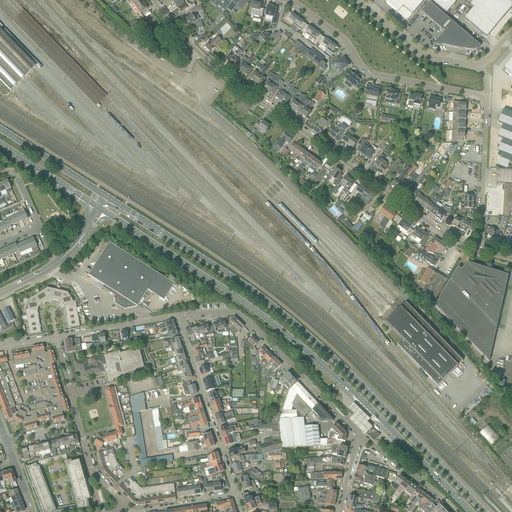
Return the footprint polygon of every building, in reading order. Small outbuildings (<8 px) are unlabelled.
[(133,10),(144,3),(141,0),(134,0),(132,1),(133,2),(130,5),(133,10)] [(222,0),(218,5),(225,11),(227,9),(232,3),(229,1),(230,0),(222,0)] [(227,9),(231,13),(236,7),(240,10),(247,1),(245,0),(238,0),(237,2),(234,0),(232,3),(227,9)] [(396,10),(407,19),(406,21),(407,21),(424,0),(389,0),(388,2),(396,10),(395,11),(396,10)] [(458,0),(430,0),(446,13),(455,4),(458,0)] [(511,7),(511,4),(507,0),(474,0),(470,5),(473,8),(464,19),(482,34),(486,38),(511,7)] [(196,6),(194,4),(191,6),(191,5),(189,4),(189,5),(187,1),(184,3),(178,8),(181,13),(189,7),(191,10),(196,6)] [(421,12),(444,32),(453,22),(430,2),(421,12)] [(148,8),(144,3),(133,10),(137,15),(141,13),(148,8)] [(251,8),(250,15),(262,17),(264,9),(260,8),(261,5),(253,3),(252,8),(251,8)] [(273,7),(272,7),(272,6),(269,5),(268,6),(267,6),(265,16),(273,17),(272,24),(276,25),(278,15),(275,14),(276,9),(273,8),(273,7)] [(294,15),(289,12),(285,18),(293,25),(299,17),(295,14),(294,15)] [(191,24),(192,25),(197,21),(192,15),(184,21),(188,26),(191,24)] [(306,24),(302,21),(302,20),(299,17),(293,25),(301,31),(306,24)] [(198,29),(203,28),(201,21),(197,22),(194,24),(198,29)] [(465,32),(453,22),(444,32),(434,44),(433,44),(441,46),(442,45),(471,50),(473,50),(474,50),(475,50),(476,49),(477,50),(480,46),(477,43),(476,43),(469,36),(465,32)] [(312,27),(311,28),(306,24),(301,31),(310,37),(315,29),(312,27)] [(0,29),(0,79),(11,91),(14,88),(18,84),(21,81),(25,77),(33,69),(36,66),(0,29)] [(323,37),(318,33),(319,32),(315,29),(310,37),(318,43),(323,37)] [(213,36),(212,36),(210,33),(206,36),(199,37),(205,43),(213,36)] [(253,44),(257,40),(260,35),(258,33),(254,34),(252,36),(251,37),(249,40),(253,44)] [(269,37),(266,35),(263,33),(260,37),(263,39),(263,40),(265,42),(269,37)] [(215,48),(219,44),(222,42),(218,37),(211,42),(205,46),(210,52),(215,48)] [(328,39),(327,40),(323,37),(318,43),(326,49),(332,42),(328,39)] [(299,51),(303,46),(297,41),(295,44),(293,46),(299,51)] [(340,49),(335,46),(336,44),(332,42),(326,49),(335,56),(339,49),(340,49)] [(230,54),(225,60),(230,64),(240,50),(234,45),(228,52),(230,54)] [(303,46),(299,51),(306,56),(307,54),(310,51),(303,46)] [(314,60),(318,54),(312,49),(310,51),(307,54),(314,60)] [(230,64),(234,67),(243,57),(240,55),(243,52),(240,50),(230,64)] [(318,54),(314,60),(320,65),(323,61),(324,59),(318,54)] [(253,59),(254,57),(252,55),(245,64),(242,62),(242,63),(237,69),(238,70),(237,71),(239,72),(240,71),(242,73),(250,63),(253,59)] [(347,63),(344,58),(339,61),(337,58),(331,62),(333,66),(335,64),(340,72),(342,70),(344,69),(344,70),(346,68),(350,65),(348,62),(347,63)] [(255,60),(253,59),(250,63),(242,73),(247,77),(252,70),(250,68),(255,60)] [(511,59),(509,62),(502,69),(509,75),(509,76),(511,77),(511,76),(511,59)] [(323,61),(320,65),(318,66),(324,71),(326,69),(326,68),(325,66),(326,64),(323,61)] [(262,77),(272,63),(270,62),(265,68),(255,82),(260,86),(265,79),(262,77)] [(265,68),(259,63),(257,67),(260,70),(257,74),(255,72),(250,79),(255,82),(265,68)] [(270,94),(271,96),(272,95),(273,95),(277,89),(279,86),(281,87),(284,83),(280,80),(285,75),(282,72),(278,77),(277,78),(268,92),(270,93),(270,94)] [(357,87),(356,88),(359,90),(364,85),(361,83),(360,84),(358,83),(360,80),(357,78),(357,77),(354,75),(351,73),(345,79),(355,86),(357,87)] [(277,78),(278,77),(276,75),(274,77),(272,80),(270,79),(263,88),(263,89),(265,91),(266,90),(268,92),(277,78)] [(290,98),(293,95),(290,93),(295,86),(293,84),(289,90),(280,101),(286,105),(290,98)] [(374,87),(374,86),(367,85),(365,95),(367,96),(366,101),(377,103),(378,98),(380,89),(380,88),(376,87),(376,88),(374,87)] [(282,88),(280,91),(276,97),(280,101),(289,90),(286,88),(286,89),(285,88),(284,89),(282,88)] [(397,92),(393,92),(394,90),(388,89),(388,90),(387,90),(385,102),(399,105),(400,97),(401,94),(397,93),(397,92)] [(320,91),(313,100),(318,104),(322,99),(323,100),(326,95),(320,91)] [(422,96),(421,96),(419,96),(419,95),(410,93),(409,101),(410,101),(409,105),(413,106),(413,107),(414,104),(420,106),(419,108),(423,109),(425,100),(425,99),(421,99),(422,96)] [(293,100),(288,107),(293,110),(301,100),(303,97),(301,95),(295,102),(293,100)] [(306,105),(302,103),(306,97),(304,96),(303,97),(301,100),(293,110),(298,114),(303,107),(304,108),(306,105)] [(429,106),(429,109),(444,112),(446,104),(445,104),(440,103),(441,100),(442,100),(432,98),(432,99),(430,99),(429,101),(428,106),(429,106)] [(248,111),(252,106),(244,100),(239,107),(247,113),(248,111)] [(306,118),(307,117),(311,112),(309,111),(314,104),(312,103),(311,103),(310,102),(301,114),(306,118)] [(453,113),(466,113),(466,112),(466,108),(466,104),(463,104),(453,102),(453,113)] [(511,112),(503,109),(498,122),(503,124),(498,137),(503,138),(498,151),(502,153),(497,165),(508,169),(511,169),(511,112)] [(466,117),(465,117),(466,113),(453,113),(452,122),(466,122),(465,122),(465,121),(465,117),(466,117)] [(396,124),(397,118),(382,115),(381,121),(396,124)] [(322,118),(319,122),(313,130),(318,134),(325,125),(327,122),(322,118)] [(257,130),(259,127),(265,132),(270,126),(263,121),(261,124),(258,122),(255,127),(257,130)] [(466,126),(465,126),(465,122),(466,122),(452,122),(452,131),(465,131),(465,130),(465,126),(466,126)] [(341,137),(345,132),(347,128),(345,127),(342,124),(339,127),(340,128),(335,124),(333,127),(327,134),(335,139),(338,135),(341,137)] [(350,130),(342,141),(347,144),(352,138),(355,134),(350,130)] [(465,141),(465,140),(464,140),(464,139),(465,136),(465,135),(465,132),(465,131),(452,131),(452,137),(452,140),(453,140),(464,141),(465,141)] [(289,144),(294,137),(286,132),(276,146),(281,149),(279,151),(284,155),(288,151),(288,150),(285,148),(288,144),(289,144)] [(347,144),(353,148),(357,142),(352,138),(347,144)] [(364,140),(356,150),(360,153),(359,153),(360,153),(360,154),(361,155),(362,155),(364,157),(370,148),(368,147),(367,144),(366,144),(369,140),(364,140)] [(381,150),(384,145),(387,141),(384,141),(378,148),(381,150)] [(442,144),(439,148),(444,152),(447,147),(442,144)] [(284,155),(287,157),(291,152),(292,152),(293,152),(294,153),(291,158),(293,160),(300,149),(298,147),(299,146),(296,145),(295,145),(293,148),(291,146),(288,150),(288,151),(284,155)] [(380,157),(375,164),(377,166),(376,167),(379,169),(386,159),(381,155),(384,152),(383,152),(387,147),(384,145),(381,150),(377,155),(380,157)] [(364,157),(369,160),(377,149),(372,146),(370,148),(364,157)] [(300,149),(293,160),(291,162),(293,164),(296,159),(299,161),(305,152),(300,149)] [(310,156),(305,152),(299,161),(298,163),(301,165),(299,168),(301,169),(303,167),(302,167),(310,156)] [(315,159),(310,156),(302,167),(303,167),(304,168),(306,166),(309,168),(315,159)] [(386,159),(379,169),(382,171),(382,170),(385,171),(387,168),(389,170),(393,164),(391,163),(392,161),(387,157),(386,159)] [(320,163),(315,159),(309,168),(314,172),(318,166),(320,167),(322,164),(320,163)] [(319,177),(315,181),(318,183),(322,177),(327,171),(329,172),(333,166),(328,163),(318,177),(319,177)] [(391,175),(395,170),(398,165),(395,163),(388,173),(391,175)] [(404,170),(401,175),(398,173),(394,178),(396,179),(391,185),(396,189),(411,169),(407,166),(406,165),(403,169),(404,170)] [(414,166),(407,176),(410,178),(417,169),(414,166)] [(326,180),(329,182),(332,178),(335,180),(333,185),(335,186),(339,180),(337,178),(341,172),(340,171),(338,169),(338,170),(336,169),(332,175),(331,174),(326,180)] [(508,185),(509,180),(511,179),(511,169),(508,169),(498,169),(497,184),(501,184),(505,185),(508,185)] [(335,186),(336,186),(331,193),(336,194),(339,189),(342,187),(349,192),(355,183),(354,181),(352,178),(349,177),(348,177),(346,176),(343,181),(341,179),(340,180),(339,180),(335,186)] [(421,185),(420,184),(415,190),(414,189),(408,198),(413,201),(416,197),(419,192),(423,186),(428,180),(425,178),(421,185)] [(6,190),(11,188),(7,179),(5,180),(5,181),(3,183),(6,190)] [(399,191),(405,195),(410,188),(410,189),(415,182),(412,179),(407,186),(404,184),(399,191)] [(511,179),(509,180),(508,185),(505,185),(505,187),(503,214),(503,217),(509,219),(511,211),(511,209),(511,179)] [(349,215),(349,214),(355,205),(358,202),(367,190),(360,186),(357,191),(359,192),(348,208),(342,204),(338,209),(346,218),(349,215)] [(437,187),(431,196),(427,201),(426,200),(421,207),(425,210),(430,203),(438,192),(440,188),(437,187)] [(367,190),(358,202),(355,205),(361,209),(363,206),(361,205),(365,199),(368,201),(373,195),(367,190)] [(421,194),(419,192),(416,197),(418,198),(415,202),(420,206),(425,199),(420,196),(421,194)] [(439,193),(437,197),(431,204),(430,203),(425,210),(430,213),(436,205),(436,204),(440,199),(442,195),(439,193)] [(463,194),(463,196),(463,197),(461,197),(461,202),(474,203),(474,197),(469,197),(469,194),(463,194)] [(461,202),(460,208),(462,208),(462,212),(468,212),(468,209),(473,209),(474,203),(461,202)] [(441,208),(436,205),(430,213),(435,217),(440,210),(441,208)] [(390,210),(384,206),(379,213),(385,217),(390,210)] [(440,210),(435,217),(442,222),(444,218),(445,217),(445,213),(444,213),(447,207),(446,207),(444,206),(441,211),(440,210)] [(28,218),(25,211),(24,209),(18,212),(19,214),(22,221),(28,218)] [(8,210),(5,212),(6,214),(7,216),(6,217),(8,221),(9,221),(11,226),(17,223),(12,214),(9,215),(8,213),(9,212),(8,210)] [(382,221),(387,225),(390,221),(391,222),(396,215),(390,210),(385,217),(382,221)] [(18,211),(12,214),(17,223),(22,221),(19,214),(18,212),(18,211)] [(504,234),(509,219),(503,217),(499,230),(498,232),(504,234)] [(400,218),(394,227),(401,232),(409,221),(407,220),(406,221),(403,219),(400,218)] [(457,228),(460,224),(462,225),(464,222),(465,219),(462,218),(461,220),(456,218),(452,226),(457,228)] [(464,222),(462,225),(460,230),(466,233),(468,228),(472,230),(472,232),(473,223),(471,222),(465,219),(464,222)] [(3,223),(6,230),(12,228),(11,226),(9,221),(8,221),(3,223)] [(410,228),(412,225),(410,224),(410,222),(409,221),(401,232),(408,236),(409,235),(412,230),(410,228)] [(494,242),(501,244),(504,234),(498,232),(499,230),(490,227),(488,233),(493,235),(492,237),(495,238),(494,242)] [(420,229),(417,228),(415,232),(412,230),(409,235),(411,237),(410,238),(415,242),(415,241),(423,230),(421,228),(420,229)] [(422,246),(427,237),(425,236),(426,234),(424,232),(425,231),(423,230),(415,241),(422,246)] [(34,254),(35,256),(40,253),(35,241),(40,238),(38,236),(28,241),(31,248),(32,252),(33,254),(34,254)] [(428,253),(433,254),(434,253),(434,252),(437,248),(438,249),(437,250),(442,254),(447,246),(435,237),(434,238),(428,245),(425,249),(428,252),(428,253)] [(28,241),(22,243),(26,251),(27,254),(32,252),(31,248),(28,241)] [(116,304),(124,309),(137,306),(138,306),(148,290),(164,300),(175,284),(109,242),(108,244),(89,275),(104,285),(103,287),(116,295),(115,297),(116,304)] [(26,251),(22,243),(17,246),(19,251),(19,252),(20,254),(26,251)] [(16,244),(10,246),(14,254),(19,252),(19,251),(17,246),(16,244)] [(5,249),(8,257),(14,254),(10,246),(5,249)] [(414,252),(409,248),(405,254),(410,257),(414,252)] [(5,249),(0,251),(0,253),(2,259),(4,262),(9,260),(8,257),(5,249)] [(434,267),(440,258),(437,256),(437,257),(435,256),(433,259),(425,254),(426,253),(424,252),(422,251),(419,250),(415,255),(424,261),(423,262),(425,263),(426,261),(430,264),(434,267)] [(435,306),(489,362),(506,285),(502,281),(508,275),(468,263),(461,270),(458,267),(435,306)] [(420,281),(427,285),(435,272),(432,271),(428,268),(422,277),(420,281)] [(448,280),(435,272),(427,285),(421,295),(432,306),(438,295),(448,280)] [(59,286),(57,286),(56,290),(48,288),(50,300),(52,300),(55,301),(59,286)] [(68,293),(59,291),(60,286),(59,286),(55,301),(59,301),(61,303),(68,293)] [(36,290),(44,302),(47,301),(50,300),(48,288),(40,293),(38,289),(36,290)] [(42,304),(44,302),(36,290),(35,291),(38,294),(30,299),(40,306),(42,304)] [(68,293),(61,303),(63,304),(65,307),(74,302),(68,293)] [(40,306),(30,299),(28,310),(38,312),(39,308),(40,306)] [(390,318),(386,322),(393,329),(403,340),(397,345),(437,386),(447,377),(454,370),(460,364),(463,361),(414,311),(406,303),(404,305),(397,312),(390,318)] [(9,307),(3,310),(9,322),(15,320),(9,307)] [(78,314),(77,307),(65,309),(66,316),(78,314)] [(39,320),(38,314),(26,316),(27,322),(39,320)] [(79,320),(78,314),(66,316),(67,322),(79,320)] [(238,321),(234,317),(230,321),(230,325),(229,325),(229,332),(231,332),(233,330),(231,328),(238,321)] [(228,325),(228,318),(227,318),(224,320),(220,321),(220,319),(218,320),(223,333),(229,332),(229,325),(228,325)] [(40,326),(39,320),(27,322),(29,328),(40,326)] [(67,322),(68,328),(80,326),(79,320),(67,322)] [(173,320),(165,323),(165,324),(159,326),(159,327),(160,330),(175,325),(173,320)] [(213,324),(214,325),(211,326),(213,332),(216,331),(216,332),(217,332),(219,334),(223,333),(218,320),(216,320),(217,323),(213,324)] [(244,327),(238,321),(231,328),(233,330),(231,332),(234,336),(235,335),(237,337),(240,334),(239,332),(244,327)] [(199,324),(200,326),(197,327),(199,334),(199,335),(203,334),(203,336),(205,336),(206,336),(201,323),(199,324)] [(208,327),(207,323),(203,325),(203,323),(201,323),(206,336),(205,336),(206,337),(214,334),(213,332),(211,326),(208,327)] [(176,330),(175,325),(160,330),(161,334),(168,332),(168,333),(176,330)] [(197,327),(196,325),(192,326),(191,325),(190,325),(194,336),(199,334),(197,327)] [(30,335),(41,333),(40,326),(29,328),(30,335)] [(130,343),(128,333),(127,330),(121,332),(123,340),(126,339),(126,341),(120,342),(121,345),(130,343)] [(160,339),(161,339),(169,338),(178,335),(176,330),(168,333),(168,334),(160,336),(160,339)] [(106,342),(105,334),(91,337),(94,349),(110,347),(109,342),(106,342)] [(245,341),(249,345),(247,347),(249,349),(251,350),(253,351),(255,348),(254,347),(259,342),(253,336),(250,339),(248,337),(246,340),(245,341)] [(181,343),(178,337),(171,340),(168,340),(164,340),(164,343),(168,343),(169,347),(170,347),(171,347),(181,343)] [(67,353),(75,352),(82,351),(81,346),(80,339),(73,340),(66,341),(65,342),(67,353)] [(237,344),(235,344),(231,344),(231,341),(229,341),(229,347),(229,350),(238,349),(237,347),(237,344)] [(172,352),(182,349),(181,343),(171,347),(172,352)] [(44,345),(40,345),(38,346),(39,350),(35,351),(36,357),(37,357),(40,357),(42,358),(45,352),(45,353),(44,352),(44,350),(45,350),(44,345)] [(38,346),(32,347),(33,352),(30,353),(29,353),(31,363),(37,362),(37,357),(36,357),(35,351),(39,350),(38,346)] [(262,356),(260,358),(262,360),(262,359),(262,360),(264,358),(264,357),(269,352),(263,347),(261,349),(261,352),(262,352),(260,354),(262,356)] [(184,355),(182,349),(172,352),(175,358),(184,355)] [(54,356),(54,354),(53,350),(48,352),(48,353),(46,353),(45,353),(45,352),(42,358),(44,359),(45,362),(51,361),(50,357),(54,356)] [(109,354),(115,379),(118,378),(118,379),(127,376),(126,374),(131,372),(131,373),(137,372),(136,369),(141,368),(145,368),(140,350),(137,351),(132,352),(131,350),(126,351),(126,352),(121,353),(120,351),(112,353),(109,354)] [(194,352),(194,353),(196,358),(203,356),(201,350),(194,352)] [(30,353),(30,352),(22,353),(24,365),(31,363),(29,353),(30,353)] [(214,352),(203,356),(196,358),(195,358),(197,364),(204,361),(204,360),(208,358),(209,360),(216,358),(215,358),(214,352)] [(265,369),(264,372),(266,373),(267,368),(265,366),(274,358),(269,352),(264,357),(264,358),(262,360),(262,359),(262,360),(261,361),(262,361),(260,365),(265,369)] [(16,366),(24,365),(22,353),(14,355),(16,366)] [(95,374),(103,372),(103,370),(105,370),(108,383),(114,382),(113,379),(115,379),(109,354),(104,356),(106,364),(104,364),(102,356),(75,363),(78,371),(81,371),(83,378),(90,376),(96,375),(95,374)] [(186,360),(184,355),(175,358),(176,364),(179,363),(186,360)] [(53,363),(56,362),(54,356),(50,357),(51,361),(45,362),(42,363),(43,369),(54,366),(53,363)] [(230,358),(231,366),(236,366),(236,363),(238,363),(238,356),(230,357),(230,358)] [(276,370),(282,365),(274,358),(265,366),(267,368),(266,373),(266,376),(270,379),(273,374),(272,373),(276,370)] [(181,368),(188,366),(186,360),(179,363),(181,368)] [(199,369),(201,376),(213,372),(212,368),(213,368),(212,365),(199,369)] [(56,371),(55,366),(54,366),(43,369),(40,370),(38,370),(39,376),(56,371)] [(190,372),(188,366),(181,368),(177,370),(179,375),(190,372)] [(58,377),(56,371),(39,376),(41,382),(46,380),(48,380),(47,377),(52,375),(53,378),(58,377)] [(180,377),(181,381),(192,377),(190,372),(179,375),(176,376),(177,378),(180,377)] [(293,377),(289,373),(283,378),(282,377),(281,379),(280,380),(285,385),(293,377)] [(60,385),(58,377),(53,378),(48,380),(46,380),(48,388),(60,385)] [(214,389),(218,388),(217,382),(216,382),(214,377),(211,378),(203,380),(207,392),(214,389)] [(289,389),(297,382),(293,377),(285,385),(289,389)] [(186,396),(191,395),(197,393),(195,385),(191,386),(190,382),(182,385),(184,389),(186,396)] [(9,389),(7,383),(0,386),(0,392),(9,389),(9,390),(9,389)] [(317,419),(319,421),(320,422),(321,422),(333,421),(298,383),(289,391),(282,413),(280,419),(278,424),(304,423),(304,417),(304,418),(312,410),(318,417),(317,419)] [(61,390),(60,385),(48,388),(43,389),(45,395),(61,390)] [(0,399),(11,395),(9,390),(9,389),(0,392),(0,399)] [(61,390),(45,395),(46,401),(52,399),(62,396),(63,396),(61,390)] [(221,395),(223,394),(221,391),(208,395),(210,401),(222,397),(221,395)] [(131,396),(134,413),(139,412),(146,411),(143,393),(131,396)] [(0,401),(1,405),(13,401),(11,395),(0,399),(0,401)] [(66,398),(66,399),(63,399),(62,396),(52,399),(54,404),(57,403),(62,402),(63,405),(68,404),(66,398)] [(186,409),(201,403),(199,398),(192,400),(193,403),(182,406),(184,409),(186,409)] [(219,400),(210,403),(212,408),(227,403),(226,401),(220,403),(219,400)] [(14,407),(15,407),(13,401),(1,405),(4,411),(14,407)] [(47,408),(47,406),(46,402),(40,403),(44,420),(50,419),(50,418),(47,408)] [(65,411),(69,410),(68,404),(63,405),(62,402),(57,403),(59,407),(58,409),(63,412),(63,411),(64,410),(65,411)] [(40,403),(34,405),(36,410),(36,412),(39,411),(40,416),(37,416),(38,421),(38,422),(44,420),(40,403)] [(187,414),(203,409),(201,403),(186,409),(187,414)] [(223,412),(230,410),(229,406),(228,403),(227,404),(227,403),(212,408),(215,415),(223,412)] [(368,423),(371,420),(354,405),(350,410),(355,415),(350,421),(364,434),(366,432),(371,427),(368,423)] [(16,411),(14,407),(4,411),(3,411),(7,420),(12,418),(11,417),(13,416),(16,417),(18,413),(16,411)] [(53,423),(57,422),(59,421),(58,417),(54,417),(53,411),(52,407),(47,408),(50,418),(52,418),(53,423)] [(65,420),(64,415),(63,415),(62,413),(62,412),(63,412),(58,409),(56,411),(53,411),(54,417),(58,417),(59,421),(65,420)] [(197,416),(204,414),(203,409),(187,414),(189,420),(190,419),(197,417),(197,416)] [(18,413),(16,417),(14,420),(22,423),(23,421),(25,416),(26,417),(27,414),(27,413),(20,410),(18,413)] [(222,413),(215,415),(217,421),(233,415),(234,415),(234,416),(237,415),(235,411),(229,413),(229,412),(223,415),(222,413)] [(190,419),(191,421),(188,422),(185,422),(185,425),(189,425),(191,424),(206,419),(204,414),(197,416),(197,417),(190,419)] [(217,421),(219,426),(226,423),(225,422),(232,419),(235,418),(234,416),(234,415),(233,415),(217,421)] [(25,425),(26,430),(32,428),(31,424),(34,423),(32,417),(28,418),(26,417),(25,416),(23,421),(25,422),(26,425),(25,425)] [(271,425),(272,425),(278,424),(280,419),(274,416),(271,425)] [(192,429),(197,427),(208,424),(206,419),(191,424),(189,425),(190,429),(192,429)] [(306,447),(313,446),(321,446),(326,445),(327,439),(320,439),(318,426),(305,427),(304,423),(278,424),(280,438),(280,440),(281,448),(294,447),(306,447)] [(345,434),(336,424),(332,429),(333,431),(333,433),(330,432),(329,439),(345,442),(346,436),(345,434)] [(226,426),(219,428),(221,433),(233,429),(237,429),(236,428),(235,425),(232,426),(226,427),(226,426)] [(480,434),(483,436),(492,446),(500,437),(489,425),(480,434)] [(221,433),(223,438),(234,435),(234,433),(237,431),(238,432),(241,431),(240,427),(236,428),(237,429),(233,429),(221,433)] [(380,435),(371,427),(366,432),(367,435),(374,441),(380,435)] [(200,437),(199,432),(189,433),(189,430),(182,431),(182,436),(182,438),(189,438),(200,437)] [(73,435),(73,434),(69,435),(69,433),(67,434),(70,444),(75,443),(75,445),(79,444),(77,434),(73,435)] [(202,443),(213,439),(211,433),(202,436),(204,440),(201,441),(202,443)] [(223,438),(226,446),(237,442),(235,438),(238,437),(237,434),(234,435),(223,438)] [(56,436),(55,437),(55,439),(52,440),(54,448),(52,449),(54,455),(53,455),(54,457),(57,456),(56,454),(55,448),(57,448),(58,450),(60,449),(59,447),(56,436)] [(59,447),(65,446),(62,437),(59,438),(58,436),(56,436),(59,447)] [(98,438),(97,441),(103,445),(105,442),(108,444),(106,436),(102,437),(102,438),(100,437),(99,438),(98,438)] [(281,448),(280,440),(280,438),(273,440),(273,442),(270,443),(268,444),(265,445),(260,446),(262,454),(262,455),(282,454),(281,449),(281,448)] [(344,447),(345,442),(329,439),(327,438),(327,439),(326,445),(326,446),(328,446),(332,446),(337,445),(340,446),(344,447)] [(45,451),(46,454),(51,452),(47,439),(45,439),(46,442),(42,443),(45,451)] [(207,448),(215,446),(213,439),(202,443),(203,446),(206,445),(207,448)] [(42,443),(39,443),(38,441),(37,442),(39,452),(45,451),(42,443)] [(98,452),(105,450),(105,449),(102,447),(103,445),(97,441),(95,444),(95,445),(97,447),(96,448),(98,452)] [(195,446),(199,445),(198,441),(193,442),(187,443),(188,446),(188,451),(195,450),(194,445),(195,444),(195,446)] [(18,456),(20,459),(24,458),(24,460),(30,458),(29,455),(26,444),(24,445),(25,447),(17,449),(19,456),(18,456)] [(32,445),(29,446),(28,446),(28,444),(26,444),(29,455),(34,454),(32,445)] [(332,446),(331,450),(332,450),(347,454),(348,448),(344,447),(340,446),(337,445),(332,446)] [(228,451),(231,458),(246,453),(245,449),(243,450),(242,446),(228,451)] [(113,449),(106,451),(107,455),(104,456),(103,452),(97,453),(98,459),(104,458),(107,457),(115,455),(113,449)] [(331,456),(345,459),(347,454),(332,450),(331,454),(331,456)] [(220,460),(217,453),(208,456),(191,458),(192,461),(195,461),(195,460),(196,460),(196,464),(201,463),(201,460),(208,459),(209,461),(212,460),(212,462),(212,463),(220,460)] [(67,459),(66,454),(35,462),(36,464),(37,466),(67,458),(67,459)] [(237,464),(232,465),(235,473),(242,471),(241,469),(248,467),(249,465),(248,463),(247,463),(245,463),(247,462),(247,461),(263,461),(262,455),(262,454),(258,454),(258,455),(252,455),(243,455),(244,456),(240,457),(240,456),(235,458),(237,464)] [(109,463),(116,461),(115,455),(107,457),(108,461),(105,462),(104,458),(98,459),(100,465),(106,464),(109,463)] [(312,459),(306,459),(307,469),(308,469),(313,469),(315,468),(315,464),(314,458),(312,459)] [(333,464),(337,464),(337,465),(344,466),(345,460),(335,458),(333,464)] [(221,466),(220,461),(220,460),(212,463),(212,462),(204,465),(205,469),(206,469),(207,470),(208,470),(221,466)] [(65,511),(90,508),(89,504),(89,503),(88,503),(87,503),(87,500),(90,499),(79,461),(72,463),(71,461),(67,462),(79,504),(64,507),(64,511),(65,511)] [(106,475),(118,464),(117,462),(116,461),(109,463),(110,466),(108,468),(107,468),(106,464),(100,465),(101,468),(104,473),(103,473),(106,475)] [(27,468),(30,478),(40,474),(37,466),(36,464),(27,468)] [(118,464),(106,475),(110,480),(114,475),(112,472),(114,470),(116,473),(122,468),(118,464)] [(384,479),(387,470),(369,465),(368,468),(358,465),(355,475),(362,477),(365,478),(366,474),(367,475),(367,474),(376,476),(376,477),(384,479)] [(208,470),(210,476),(223,472),(221,466),(208,470)] [(115,485),(119,481),(116,477),(118,475),(121,478),(126,473),(122,468),(116,473),(114,475),(110,480),(115,485)] [(244,477),(240,478),(242,484),(249,482),(248,478),(253,477),(252,475),(256,474),(251,471),(243,474),(244,477)] [(40,474),(30,478),(34,488),(44,484),(40,474)] [(362,477),(355,475),(353,483),(356,483),(356,482),(360,483),(359,484),(363,485),(363,483),(364,480),(362,479),(362,477)] [(405,479),(400,475),(395,482),(398,484),(397,485),(399,487),(405,479)] [(131,478),(126,483),(128,486),(126,488),(122,484),(118,488),(123,494),(128,489),(130,487),(135,482),(131,478)] [(196,495),(201,494),(201,489),(203,489),(202,481),(202,478),(199,479),(199,483),(197,483),(197,486),(194,487),(196,495)] [(221,491),(221,488),(224,487),(223,482),(217,483),(216,478),(213,479),(213,484),(214,492),(221,491)] [(411,483),(405,479),(399,487),(395,492),(399,495),(403,490),(404,491),(403,492),(404,492),(405,492),(406,490),(411,483)] [(207,488),(208,493),(214,492),(213,484),(207,485),(206,480),(202,481),(203,489),(207,488)] [(327,489),(335,489),(335,480),(332,480),(327,480),(327,483),(316,483),(316,487),(320,487),(322,487),(327,487),(327,489)] [(242,484),(244,491),(249,489),(250,492),(257,490),(255,484),(254,484),(252,481),(249,482),(242,484)] [(127,498),(132,494),(134,492),(139,487),(135,482),(130,487),(132,490),(130,492),(128,489),(123,494),(127,498)] [(190,496),(196,495),(194,487),(194,483),(188,484),(190,496)] [(412,495),(417,488),(411,483),(406,490),(405,492),(410,496),(412,494),(412,495)] [(44,484),(34,488),(38,497),(48,494),(44,484)] [(171,492),(175,491),(174,484),(168,485),(169,492),(169,495),(170,501),(176,500),(175,494),(171,495),(171,492)] [(168,485),(162,486),(163,493),(163,496),(164,502),(170,501),(169,495),(165,495),(165,493),(169,492),(168,485)] [(150,495),(151,498),(152,504),(158,503),(157,497),(153,497),(153,494),(157,494),(155,486),(149,487),(150,495)] [(157,494),(157,497),(158,503),(164,502),(163,496),(159,496),(159,493),(163,493),(162,486),(155,486),(157,494)] [(298,489),(301,501),(311,499),(308,486),(298,489)] [(135,505),(141,488),(139,487),(134,492),(137,495),(134,497),(132,494),(127,498),(133,504),(135,505)] [(144,495),(145,498),(146,505),(152,504),(151,498),(147,498),(147,495),(150,495),(149,487),(143,488),(144,495)] [(143,488),(141,488),(135,505),(138,506),(146,505),(145,498),(141,499),(141,496),(144,495),(143,488)] [(417,488),(412,495),(408,500),(411,502),(406,509),(408,510),(422,492),(417,488)] [(18,495),(16,489),(9,492),(11,497),(18,495)] [(318,503),(334,506),(337,492),(329,490),(327,499),(319,498),(318,503)] [(372,494),(370,493),(371,493),(357,490),(356,496),(363,497),(364,497),(364,499),(369,500),(379,502),(381,496),(372,494)] [(419,504),(421,501),(426,495),(422,492),(408,510),(410,511),(417,503),(419,504)] [(262,496),(256,498),(254,494),(249,496),(248,493),(243,495),(244,499),(246,505),(263,500),(265,499),(264,496),(262,496)] [(38,497),(42,507),(51,503),(48,494),(38,497)] [(18,495),(11,497),(13,503),(20,500),(18,495)] [(419,511),(431,498),(426,495),(421,501),(422,502),(418,508),(416,511),(419,511)] [(363,499),(350,496),(349,502),(362,505),(362,504),(363,499)] [(435,501),(431,498),(419,511),(430,511),(435,507),(433,504),(435,501)] [(20,500),(13,503),(15,508),(15,509),(22,506),(20,500)] [(235,508),(233,500),(232,500),(224,503),(224,501),(217,504),(219,510),(220,510),(220,511),(222,511),(225,511),(229,510),(235,508)] [(262,504),(263,504),(264,503),(263,500),(246,505),(248,511),(256,509),(263,506),(262,504)] [(276,502),(268,503),(269,511),(277,511),(276,502)] [(347,507),(355,509),(360,510),(362,510),(363,505),(362,504),(362,505),(349,502),(347,507)] [(54,511),(53,509),(51,503),(42,507),(43,511),(54,511)]
